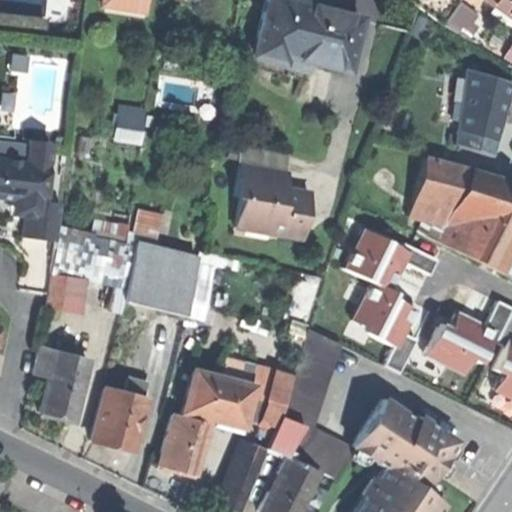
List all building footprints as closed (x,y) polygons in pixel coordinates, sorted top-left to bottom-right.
[(145,11),(146,0),(102,0),(102,4),(145,11)] [(292,0),(264,0),(252,49),(250,54),(254,55),(281,62),(283,54),(308,61),(344,70),(357,17),(307,4),(292,0)] [(462,0),(459,0),(446,20),(467,35),(482,13),(462,0)] [(464,0),(477,8),(482,0),(464,0)] [(511,0),(484,0),(491,5),(511,19),(511,0)] [(511,31),(511,19),(491,5),(487,10),(487,14),(511,31)] [(243,63),(251,65),(254,55),(250,54),(252,49),(243,47),(239,62),(241,63),(240,65),(243,66),(243,63)] [(304,78),(308,61),(283,54),(281,62),(254,55),(251,65),(276,72),(275,75),(278,75),(278,74),(305,81),(306,79),(304,78)] [(511,72),(462,66),(450,144),(501,151),(511,79),(511,72)] [(142,141),(147,105),(118,101),(114,138),(142,141)] [(0,141),(0,163),(22,166),(25,145),(0,141)] [(22,166),(0,163),(0,201),(8,203),(23,219),(20,240),(37,242),(54,245),(56,229),(59,208),(40,205),(47,147),(25,145),(22,166)] [(424,223),(440,230),(448,215),(446,214),(465,174),(467,171),(420,156),(409,217),(424,223)] [(260,168),(238,165),(233,195),(239,196),(233,227),(236,227),(237,220),(268,225),(267,232),(300,238),(308,192),(306,191),(305,193),(284,189),(287,173),(260,168)] [(434,240),(451,249),(459,232),(469,237),(488,199),(511,211),(511,184),(495,179),(492,186),(465,174),(446,214),(448,215),(440,230),(434,240)] [(492,260),(511,222),(511,219),(511,211),(488,199),(469,237),(461,254),(488,268),(489,266),(492,260)] [(236,227),(267,232),(268,225),(237,220),(236,227)] [(359,220),(338,266),(365,278),(345,324),(399,347),(419,301),(394,290),(414,244),(359,220)] [(413,230),(434,240),(440,230),(424,223),(413,230)] [(102,232),(101,238),(121,242),(124,243),(126,231),(103,226),(102,232)] [(89,236),(56,229),(54,245),(51,272),(62,274),(113,285),(121,242),(101,238),(89,236)] [(90,230),(89,236),(101,238),(102,232),(90,230)] [(451,249),(461,254),(469,237),(459,232),(451,249)] [(133,245),(124,243),(121,242),(113,285),(123,287),(133,245)] [(133,243),(133,245),(123,287),(120,302),(183,315),(196,256),(133,243)] [(58,309),(62,274),(51,272),(46,307),(58,309)] [(463,273),(447,305),(463,313),(479,281),(463,273)] [(302,278),(295,312),(311,315),(318,281),(302,278)] [(476,326),(511,344),(511,297),(479,281),(463,313),(460,318),(476,326)] [(450,376),(476,326),(460,318),(463,313),(447,305),(419,360),(450,376)] [(299,424),(303,425),(333,342),(304,328),(289,374),(277,413),(271,429),(264,447),(282,455),(286,447),(293,450),(290,457),(334,479),(347,453),(298,427),(299,424)] [(33,371),(46,374),(52,349),(40,346),(33,371)] [(86,357),(52,349),(46,374),(37,411),(53,414),(70,419),(86,357)] [(200,415),(238,425),(249,384),(191,369),(180,410),(200,415)] [(256,424),(271,429),(277,413),(289,374),(272,369),(262,398),(264,399),(256,424)] [(126,377),(122,391),(139,396),(142,382),(126,377)] [(109,445),(129,450),(143,397),(139,396),(122,391),(103,386),(88,439),(109,445)] [(378,399),(351,440),(379,459),(382,453),(388,457),(381,467),(351,511),(433,511),(439,503),(420,490),(432,472),(418,463),(415,453),(434,451),(445,434),(415,415),(411,421),(378,399)] [(199,420),(200,415),(180,410),(179,415),(199,420)] [(179,415),(170,412),(156,464),(171,468),(191,474),(205,422),(199,420),(179,415)] [(453,440),(445,434),(434,451),(415,453),(418,463),(432,472),(441,458),(453,440)] [(348,445),(381,467),(388,457),(382,453),(379,459),(351,440),(348,445)] [(252,442),(248,453),(257,457),(262,446),(252,442)] [(242,451),(232,475),(246,481),(257,457),(248,453),(242,451)] [(259,511),(292,511),(313,470),(282,455),(256,510),(259,511)] [(222,497),(236,503),(246,481),(232,475),(222,497)]
